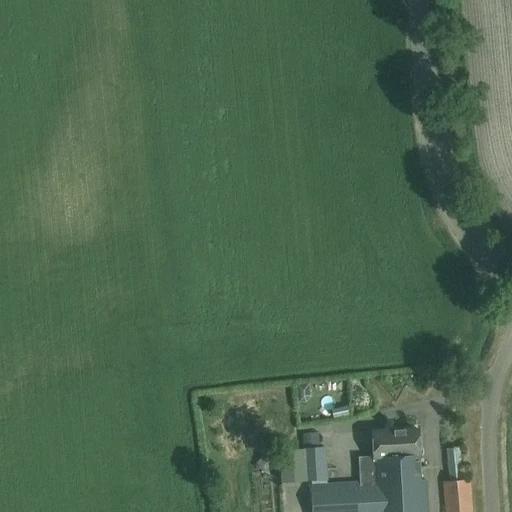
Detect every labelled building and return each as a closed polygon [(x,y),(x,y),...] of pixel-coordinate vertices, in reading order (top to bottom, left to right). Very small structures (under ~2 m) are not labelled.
[(373,456),(357,457),(359,483),(374,482),(374,483),(419,481),(418,456),(419,456),(418,430),(372,432),(373,456)] [(445,511),(471,511),(469,479),(462,479),(460,447),(447,448),(450,482),(443,483),(445,511)] [(323,449),(278,452),(280,485),(326,481),(323,449)] [(258,475),(260,511),(267,511),(281,511),(278,474),(258,475)] [(359,483),(310,485),(311,511),(426,511),(425,481),(419,481),(374,483),(374,482),(359,483)]
